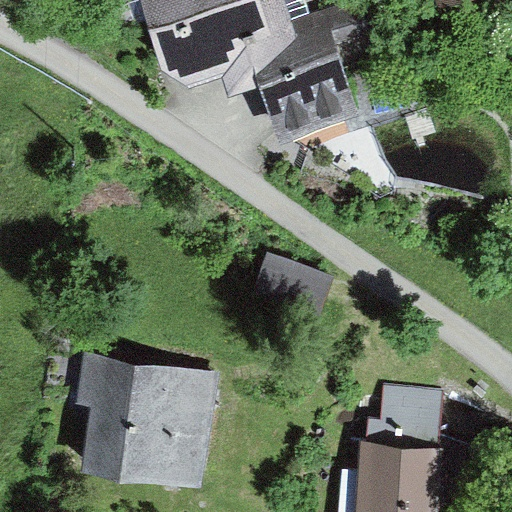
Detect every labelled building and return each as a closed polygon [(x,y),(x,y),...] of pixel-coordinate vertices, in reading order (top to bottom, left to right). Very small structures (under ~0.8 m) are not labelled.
[(284,0),(168,0),(193,82),(276,57),(299,50),(292,26),(284,0)] [(299,50),(276,57),(301,143),(379,118),(347,51),(382,42),(368,5),(292,26),(299,50)] [(345,277),(273,258),(264,290),(336,309),(345,277)] [(219,367),(95,358),(91,402),(111,403),(107,469),(211,477),(219,367)] [(381,416),(358,415),(353,511),(441,511),(448,385),(383,382),(381,416)]
